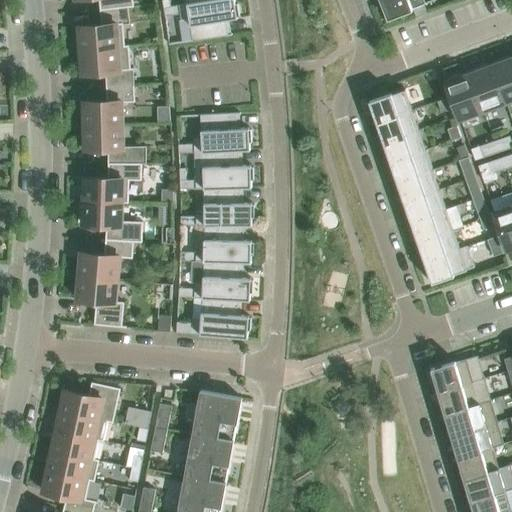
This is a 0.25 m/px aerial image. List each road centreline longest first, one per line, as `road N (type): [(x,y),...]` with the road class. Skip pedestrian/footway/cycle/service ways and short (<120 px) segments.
road 1 (residential): [(272,371),(281,184),(265,0)]
road 2 (residential): [(29,0),(40,149),(26,345)]
road 3 (residential): [(416,334),(339,109),(366,60)]
road 4 (residential): [(272,371),(26,345)]
road 5 (residential): [(442,511),(395,346)]
road 6 (residential): [(366,60),(391,63),(511,19)]
road 7 (residential): [(252,511),(272,371)]
road 8 (residential): [(26,345),(0,472)]
road 9 (residential): [(272,371),(308,373),(395,346)]
